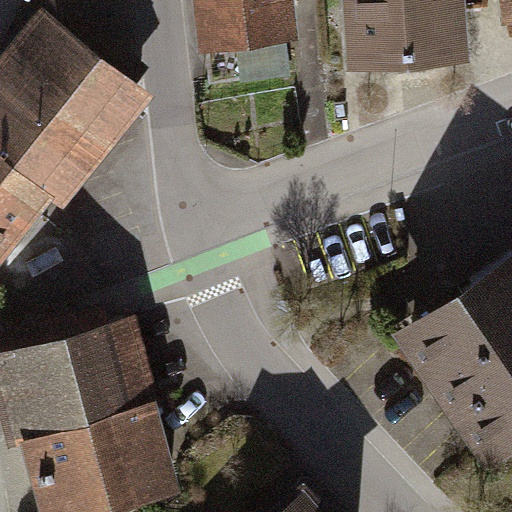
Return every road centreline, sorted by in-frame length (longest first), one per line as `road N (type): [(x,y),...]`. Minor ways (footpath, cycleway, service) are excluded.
road 1 (residential): [(189,223),(230,324),(394,511)]
road 2 (residential): [(511,106),(189,223)]
road 3 (residential): [(160,0),(189,223)]
